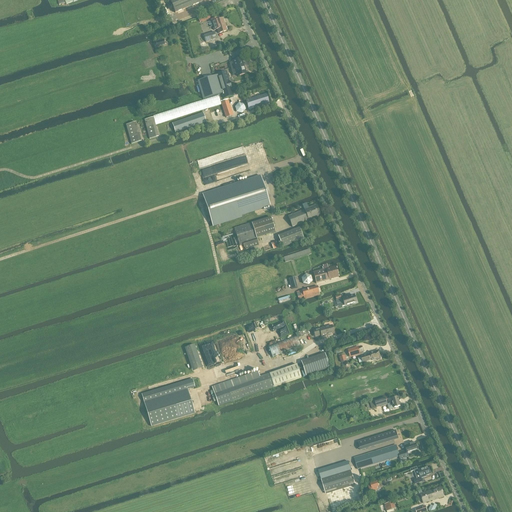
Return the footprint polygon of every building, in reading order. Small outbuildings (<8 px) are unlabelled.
[(169,0),(175,13),(203,2),(201,0),(169,0)] [(218,20),(218,18),(210,20),(214,31),(217,30),(218,34),(227,31),(223,19),(218,20)] [(214,32),(203,35),(206,42),(216,39),(214,32)] [(241,59),(232,61),(234,68),(235,68),(238,77),(246,74),(241,59)] [(217,76),(198,82),(203,99),(222,93),(223,97),(233,95),(233,94),(227,72),(226,72),(217,75),(217,76)] [(258,92),(254,94),(255,98),(246,101),(249,111),(269,104),(266,95),(259,97),(258,92)] [(244,105),(238,103),(235,107),(236,113),(242,114),(245,110),(244,105)] [(228,108),(223,110),(226,118),(231,116),(228,108)] [(206,123),(203,113),(172,124),(175,134),(206,123)] [(153,118),(144,120),(146,128),(155,126),(153,118)] [(260,176),(202,194),(212,225),(270,207),(260,176)] [(306,204),(302,206),(304,210),(288,217),(292,227),(320,217),(316,206),(308,209),(306,204)] [(251,223),(234,229),(239,246),(243,245),(244,248),(246,250),(259,246),(256,239),(275,233),(270,217),(251,223)] [(309,250),(283,258),(285,263),(311,254),(309,250)] [(313,273),(316,284),(338,278),(335,267),(328,269),(327,264),(323,265),(323,267),(322,268),(323,270),(313,273)] [(311,276),(305,275),(301,279),(303,284),(308,286),(312,282),(311,276)] [(294,278),(289,279),(291,289),(292,289),(297,288),(294,278)] [(317,287),(296,293),(298,299),(303,297),(304,300),(320,295),(317,287)] [(340,295),(335,297),(336,300),(340,299),(342,307),(356,302),(354,296),(350,297),(350,296),(341,299),(340,295)] [(320,337),(334,334),(332,326),(312,331),(314,337),(320,336),(320,337)] [(296,336),(275,344),(268,347),(272,357),(279,355),(300,347),(296,336)] [(350,358),(361,355),(358,347),(348,350),(350,358)] [(378,351),(370,354),(361,357),(363,363),(372,360),(372,361),(380,358),(378,351)] [(328,370),(325,356),(302,363),(306,377),(328,370)] [(348,362),(344,363),(342,368),(346,371),(350,370),(351,366),(348,362)] [(297,365),(270,374),(274,387),(301,378),(297,365)] [(213,387),(212,387),(212,388),(212,389),(218,406),(226,404),(239,399),(257,393),(267,390),(273,388),(269,374),(267,375),(260,377),(258,372),(237,379),(221,384),(214,386),(213,387)] [(169,386),(141,394),(151,427),(175,420),(195,414),(188,390),(195,388),(192,379),(169,386)] [(372,409),(387,405),(385,398),(370,403),(372,409)] [(394,409),(394,408),(401,406),(399,402),(400,400),(400,398),(398,398),(391,400),(392,403),(390,404),(387,404),(387,405),(389,411),(394,409)] [(360,450),(398,438),(396,431),(357,442),(360,450)] [(407,453),(418,450),(416,443),(405,446),(406,451),(398,453),(396,445),(354,458),(357,470),(399,457),(400,460),(409,457),(407,453)] [(318,471),(321,479),(325,494),(355,485),(348,462),(318,471)] [(418,470),(417,468),(410,470),(411,472),(414,471),(416,478),(413,479),(415,485),(423,482),(422,479),(427,477),(426,476),(431,474),(428,467),(418,470)] [(371,486),(368,487),(370,493),(377,491),(377,488),(379,487),(377,482),(370,484),(371,486)] [(441,488),(420,494),(423,504),(444,497),(441,488)] [(396,509),(394,502),(384,504),(387,511),(396,509)]
